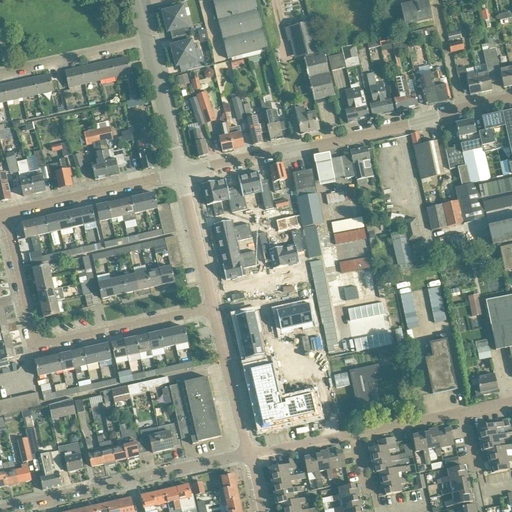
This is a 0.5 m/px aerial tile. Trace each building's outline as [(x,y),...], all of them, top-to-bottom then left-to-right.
[(209,0),(215,22),(218,21),(228,59),(267,49),(254,0),(209,0)] [(393,0),(394,3),(394,4),(395,8),(381,11),(383,22),(384,25),(384,29),(385,31),(422,23),(425,22),(432,21),(429,8),(428,0),(427,1),(426,0),(393,0)] [(173,30),(175,38),(189,35),(182,8),(170,11),(170,8),(163,10),(161,14),(162,21),(165,20),(168,32),(173,30)] [(498,15),(500,21),(511,19),(509,13),(498,15)] [(300,38),(304,57),(319,53),(311,23),(286,29),(289,41),(300,38)] [(436,28),(421,32),(422,37),(437,33),(436,28)] [(421,32),(405,36),(407,42),(409,41),(408,40),(422,37),(421,32)] [(460,34),(447,37),(449,44),(461,41),(460,34)] [(194,54),(189,35),(175,38),(177,46),(172,47),(177,66),(185,64),(187,71),(203,67),(199,53),(194,54)] [(405,36),(391,39),(392,44),(392,45),(407,42),(405,36)] [(390,37),(378,40),(380,47),(392,44),(391,39),(390,37)] [(380,47),(378,40),(367,43),(369,51),(380,48),(380,47)] [(462,42),(449,45),(451,53),(464,50),(462,42)] [(354,43),(340,46),(342,54),(344,60),(357,56),(354,43)] [(495,49),(489,50),(493,70),(499,68),(495,49)] [(493,70),(489,50),(483,51),(487,71),(493,70)] [(324,54),(303,59),(314,100),(334,95),(324,54)] [(328,58),(332,72),(346,68),(344,60),(342,54),(328,58)] [(127,58),(112,61),(115,78),(131,74),(127,58)] [(243,60),(231,63),(233,71),(245,68),(243,60)] [(112,61),(96,65),(100,81),(115,78),(112,61)] [(96,65),(81,68),(84,85),(100,81),(96,65)] [(84,85),(81,68),(65,72),(69,88),(84,85)] [(511,86),(511,76),(510,68),(500,70),(504,88),(511,86)] [(438,72),(431,74),(438,103),(440,102),(441,104),(447,102),(447,101),(450,100),(447,85),(441,86),(438,72)] [(376,83),(373,73),(366,75),(373,103),(369,104),(372,118),(382,116),(376,83)] [(488,73),(477,75),(481,93),(492,91),(488,73)] [(438,103),(431,74),(420,76),(423,90),(422,90),(424,96),(426,106),(429,105),(429,106),(436,105),(436,104),(438,103)] [(50,75),(34,79),(38,95),(53,92),(50,75)] [(481,93),(477,75),(466,78),(470,96),(481,93)] [(407,77),(400,78),(407,110),(418,108),(415,93),(411,94),(407,77)] [(407,110),(400,78),(393,80),(397,97),(393,98),(397,113),(407,110)] [(34,79),(19,82),(22,99),(38,95),(34,79)] [(199,80),(192,82),(195,92),(201,91),(199,80)] [(19,82),(3,85),(7,102),(22,99),(19,82)] [(382,82),(376,83),(382,116),(394,113),(390,99),(386,100),(382,82)] [(358,88),(351,89),(358,122),(369,119),(366,104),(362,105),(358,88)] [(358,122),(351,89),(344,91),(348,109),(345,109),(348,124),(358,122)] [(196,97),(199,105),(205,125),(216,121),(206,92),(196,95),(196,97)] [(236,112),(238,121),(246,119),(240,98),(233,100),(236,112)] [(264,114),(270,142),(283,139),(281,131),(287,130),(286,122),(276,124),(273,111),(271,103),(266,104),(266,103),(265,104),(264,98),(259,99),(263,114),(264,114)] [(199,105),(192,108),(198,127),(205,125),(199,105)] [(243,107),(250,136),(253,146),(263,144),(261,134),(266,133),(264,126),(258,128),(256,120),(257,119),(252,120),(249,106),(243,107)] [(299,126),(301,135),(319,131),(317,121),(315,113),(305,115),(303,108),(295,109),(297,117),(296,118),(298,126),(299,126)] [(511,111),(501,114),(509,147),(489,152),(488,145),(481,147),(482,149),(463,153),(466,166),(458,167),(462,186),(511,175),(511,111)] [(485,132),(478,133),(480,141),(481,147),(488,145),(489,152),(509,147),(501,114),(482,118),(485,132)] [(454,149),(447,150),(452,169),(458,167),(466,166),(463,153),(482,149),(481,147),(480,141),(469,143),(468,135),(476,134),(475,130),(473,120),(455,124),(460,145),(454,146),(454,149)] [(226,130),(225,124),(220,125),(223,137),(219,138),(222,153),(233,150),(228,130),(226,130)] [(154,168),(144,125),(128,129),(132,145),(136,144),(140,161),(142,171),(154,168)] [(110,127),(97,130),(107,178),(120,176),(116,159),(111,161),(106,141),(113,140),(110,127)] [(231,129),(228,130),(233,150),(244,148),(240,127),(230,129),(231,129)] [(107,178),(97,130),(84,132),(87,146),(93,144),(97,164),(92,165),(95,181),(107,178)] [(195,147),(198,158),(208,156),(205,140),(201,141),(199,130),(188,132),(192,148),(195,147)] [(418,133),(411,134),(411,135),(413,144),(421,180),(444,175),(436,141),(421,145),(418,133)] [(52,152),(62,150),(63,158),(71,156),(67,143),(51,146),(52,152)] [(371,168),(370,161),(367,148),(350,152),(353,164),(358,185),(367,183),(364,169),(371,168)] [(41,151),(34,152),(38,169),(46,167),(41,151)] [(312,155),(319,185),(334,182),(328,151),(312,155)] [(79,154),(72,156),(77,169),(83,166),(79,154)] [(350,154),(343,155),(340,156),(345,179),(354,177),(350,154)] [(19,173),(16,163),(15,158),(6,160),(10,175),(19,173)] [(54,179),(57,179),(59,189),(71,186),(69,177),(71,177),(67,159),(59,161),(62,172),(53,174),(54,179)] [(272,175),(270,175),(272,185),(274,193),(282,192),(279,182),(286,180),(284,174),(282,164),(270,167),(272,175)] [(30,173),(31,177),(35,195),(45,192),(41,175),(40,170),(30,173)] [(293,174),(294,184),(303,228),(323,224),(312,170),(293,174)] [(0,202),(11,200),(5,172),(0,173),(0,202)] [(256,173),(248,175),(253,195),(261,193),(265,211),(274,209),(268,183),(261,184),(260,182),(258,172),(257,173),(256,173)] [(35,195),(31,177),(25,179),(24,174),(19,176),(24,197),(35,195)] [(241,189),(234,191),(239,212),(245,211),(247,210),(244,197),(253,195),(248,175),(240,177),(239,177),(238,177),(240,187),(241,189)] [(464,224),(487,219),(486,213),(511,207),(511,175),(462,186),(456,188),(458,201),(463,224),(464,224)] [(216,181),(215,182),(220,203),(221,203),(221,202),(229,200),(232,214),(233,213),(239,212),(234,191),(228,192),(228,190),(225,180),(224,181),(217,182),(216,182),(216,181)] [(204,184),(202,185),(202,186),(203,185),(204,193),(203,193),(204,198),(205,198),(207,205),(207,206),(212,205),(215,217),(217,217),(223,216),(221,203),(220,203),(215,182),(204,184)] [(158,209),(157,206),(154,194),(142,196),(146,212),(158,209)] [(135,214),(146,212),(142,196),(131,199),(135,214)] [(128,216),(135,214),(131,199),(120,201),(124,221),(129,220),(128,216)] [(118,222),(124,221),(120,201),(108,204),(112,220),(117,218),(118,222)] [(431,231),(463,224),(458,201),(442,205),(426,208),(431,231)] [(99,222),(112,220),(108,204),(96,207),(99,222)] [(157,206),(158,209),(158,212),(170,210),(169,204),(157,206)] [(92,208),(80,210),(84,226),(95,223),(92,208)] [(274,209),(266,211),(267,218),(275,216),(274,209)] [(80,210),(69,213),(72,229),(84,226),(80,210)] [(158,212),(160,218),(171,215),(170,210),(158,212)] [(69,213),(57,216),(60,231),(72,229),(69,213)] [(160,218),(161,224),(173,221),(171,215),(160,218)] [(57,216),(45,218),(49,234),(60,231),(57,216)] [(296,217),(285,219),(287,229),(298,227),(296,217)] [(45,218),(34,221),(38,236),(49,234),(45,218)] [(421,240),(416,219),(403,222),(405,232),(392,235),(400,266),(413,263),(409,243),(421,240)] [(38,236),(34,221),(22,223),(25,239),(31,238),(33,246),(39,244),(37,236),(38,236)] [(161,224),(162,230),(174,227),(173,221),(161,224)] [(215,228),(213,228),(215,233),(216,233),(217,238),(217,239),(251,232),(249,225),(249,224),(234,228),(233,221),(214,225),(214,226),(215,228)] [(511,221),(488,227),(492,246),(493,245),(499,244),(511,241),(511,221)] [(256,225),(259,235),(265,234),(262,224),(256,225)] [(303,228),(304,234),(317,232),(316,226),(303,228)] [(174,227),(162,230),(164,235),(175,233),(174,227)] [(294,245),(282,248),(286,267),(287,267),(287,266),(288,266),(292,265),(292,266),(297,265),(297,264),(299,263),(299,264),(299,263),(298,257),(297,254),(304,252),(299,231),(291,232),(294,245)] [(251,232),(217,239),(218,241),(219,246),(218,246),(219,251),(220,251),(220,253),(239,249),(237,242),(252,239),(252,237),(251,232)] [(304,234),(306,241),(318,238),(317,232),(304,234)] [(267,233),(259,235),(265,262),(271,260),(272,263),(273,269),(273,270),(276,269),(285,267),(286,267),(282,248),(271,250),(267,233)] [(463,234),(439,239),(442,254),(466,249),(463,234)] [(140,235),(128,238),(129,243),(141,240),(140,235)] [(165,239),(166,245),(178,243),(176,237),(165,239)] [(306,241),(307,247),(319,244),(318,238),(306,241)] [(154,248),(166,245),(165,239),(153,242),(154,248)] [(111,241),(104,243),(105,248),(112,247),(117,246),(116,240),(111,241)] [(511,241),(499,244),(505,271),(511,269),(511,241)] [(142,250),(154,248),(153,242),(141,245),(142,250)] [(166,245),(167,251),(179,248),(178,243),(166,245)] [(100,244),(89,247),(90,252),(101,250),(100,244)] [(307,247),(308,253),(320,250),(319,244),(307,247)] [(130,253),(142,250),(141,245),(129,247),(130,253)] [(89,247),(77,249),(78,255),(90,252),(89,247)] [(117,256),(130,253),(129,247),(116,250),(117,256)] [(167,251),(169,257),(180,254),(179,248),(167,251)] [(77,249),(65,252),(66,257),(78,255),(77,249)] [(239,249),(220,253),(221,255),(222,260),(221,260),(222,265),(223,265),(222,266),(223,267),(257,259),(255,253),(255,252),(240,255),(239,249)] [(105,258),(117,256),(116,250),(104,253),(105,258)] [(320,250),(308,253),(309,259),(321,256),(320,250)] [(43,263),(42,257),(41,251),(29,254),(31,265),(43,263)] [(65,252),(53,255),(55,260),(66,257),(65,252)] [(93,261),(105,258),(104,253),(92,256),(93,261)] [(169,257),(170,263),(182,260),(180,254),(169,257)] [(82,258),(85,270),(91,269),(88,257),(82,258)] [(78,258),(71,260),(72,263),(75,262),(77,268),(80,267),(78,258)] [(257,259),(223,267),(223,268),(225,279),(226,281),(227,281),(227,280),(232,279),(232,281),(237,279),(237,278),(242,277),(243,277),(245,276),(243,269),(258,266),(258,265),(257,259)] [(170,263),(171,267),(171,269),(183,266),(182,260),(170,263)] [(32,269),(35,281),(51,278),(48,266),(32,269)] [(171,267),(159,270),(162,286),(175,283),(171,269),(171,267)] [(87,276),(88,282),(93,281),(91,269),(85,270),(77,271),(79,278),(87,276)] [(159,270),(147,272),(151,289),(162,286),(159,270)] [(147,272),(135,275),(139,291),(151,289),(147,272)] [(135,275),(122,278),(126,294),(139,291),(135,275)] [(35,281),(38,293),(54,289),(51,278),(35,281)] [(122,278),(110,281),(114,297),(126,294),(122,278)] [(88,282),(91,294),(96,293),(93,281),(88,282)] [(114,297),(110,281),(98,283),(102,300),(114,297)] [(81,284),(84,296),(85,296),(91,294),(88,282),(81,284)] [(344,289),(345,295),(357,293),(356,286),(344,289)] [(38,293),(41,305),(57,302),(64,300),(62,288),(54,290),(54,289),(38,293)] [(96,293),(91,294),(85,296),(88,308),(99,305),(96,293)] [(357,293),(345,295),(346,302),(359,299),(357,293)] [(478,295),(468,297),(470,307),(480,305),(478,295)] [(511,295),(486,301),(493,341),(495,351),(509,348),(511,362),(511,295)] [(57,302),(41,305),(43,318),(60,314),(57,302)] [(386,315),(383,303),(377,304),(380,316),(386,315)] [(377,304),(371,305),(374,317),(380,316),(377,304)] [(309,305),(298,307),(303,330),(314,328),(309,305)] [(374,317),(371,305),(366,306),(368,318),(374,317)] [(368,318),(366,306),(360,308),(362,319),(368,318)] [(298,307),(287,309),(293,333),(293,330),(302,328),(303,330),(298,307)] [(362,319),(360,308),(354,309),(356,320),(362,319)] [(287,309),(276,312),(282,335),(293,333),(287,309)] [(356,320),(354,309),(348,310),(350,322),(356,320)] [(259,312),(235,317),(238,328),(261,323),(259,312)] [(0,334),(9,332),(6,320),(0,321),(0,334)] [(261,323),(238,328),(240,338),(263,333),(261,323)] [(175,346),(188,343),(184,327),(172,330),(175,346)] [(175,346),(172,330),(160,333),(163,349),(175,346)] [(0,347),(11,344),(9,332),(0,334),(0,347)] [(163,349),(160,333),(148,335),(151,351),(163,349)] [(263,333),(240,338),(243,349),(264,344),(261,334),(264,334),(263,333)] [(389,333),(383,334),(386,346),(392,345),(389,333)] [(383,334),(377,335),(380,347),(386,346),(383,334)] [(148,335),(136,338),(139,354),(147,352),(148,357),(152,356),(151,351),(148,335)] [(377,335),(372,337),(374,348),(380,347),(377,335)] [(372,337),(366,338),(368,350),(374,348),(372,337)] [(139,354),(136,338),(124,341),(127,357),(139,354)] [(366,338),(360,339),(362,351),(368,350),(366,338)] [(360,339),(354,340),(356,352),(362,351),(360,339)] [(433,357),(425,359),(433,395),(457,390),(447,340),(430,343),(433,357)] [(127,357),(124,341),(111,344),(115,360),(127,357)] [(0,367),(10,365),(8,359),(14,357),(11,344),(0,347),(0,367)] [(111,360),(108,344),(95,347),(99,363),(111,360)] [(264,344),(243,349),(245,360),(254,358),(256,364),(268,361),(267,355),(266,355),(264,344)] [(477,349),(479,360),(491,358),(489,346),(477,349)] [(99,363),(95,347),(83,350),(87,366),(99,363)] [(87,366),(83,350),(71,353),(75,369),(76,375),(82,374),(80,367),(87,366)] [(75,369),(71,353),(59,355),(63,371),(75,369)] [(63,371),(59,355),(47,358),(51,374),(63,371)] [(51,374),(47,358),(35,361),(38,377),(39,377),(51,374)] [(192,362),(180,364),(181,370),(193,368),(192,362)] [(271,364),(248,369),(249,378),(251,383),(253,392),(254,397),(256,405),(257,411),(259,419),(260,424),(261,430),(283,425),(284,425),(284,424),(289,423),(289,424),(290,424),(290,423),(294,422),(300,421),(308,419),(313,418),(318,417),(313,394),(312,395),(284,401),(285,405),(282,405),(273,365),(272,363),(271,364)] [(180,364),(168,367),(169,373),(181,370),(180,364)] [(349,371),(356,401),(358,411),(373,407),(369,388),(372,383),(382,381),(379,365),(349,371)] [(168,367),(156,370),(158,376),(169,373),(168,367)] [(153,371),(144,373),(145,378),(158,376),(156,370),(153,371)] [(144,373),(132,375),(133,381),(145,378),(144,373)] [(133,381),(132,375),(120,378),(121,384),(133,381)] [(477,378),(478,387),(474,388),(476,398),(491,395),(491,392),(497,390),(494,375),(477,378)] [(168,378),(148,382),(149,388),(169,384),(168,378)] [(190,433),(192,445),(198,444),(198,443),(221,437),(208,378),(184,383),(184,384),(185,384),(195,431),(190,433)] [(116,379),(103,382),(105,388),(117,385),(116,379)] [(103,382),(92,385),(93,391),(105,388),(103,382)] [(138,383),(128,386),(131,396),(140,394),(138,383)] [(65,384),(54,387),(56,393),(66,391),(65,384)] [(92,385),(79,388),(81,393),(93,391),(92,385)] [(128,386),(112,389),(113,395),(115,402),(115,401),(124,399),(125,399),(131,398),(131,396),(128,386)] [(176,386),(172,387),(183,437),(187,436),(176,386)] [(79,388),(68,390),(69,396),(81,393),(79,388)] [(57,399),(56,393),(52,394),(51,389),(42,391),(44,402),(57,399)] [(113,395),(112,389),(103,392),(104,397),(103,397),(106,407),(110,406),(108,396),(113,395)] [(66,391),(56,393),(57,399),(69,396),(68,390),(66,391)] [(32,394),(35,409),(41,408),(38,393),(32,394)] [(26,396),(29,410),(35,409),(32,394),(26,396)] [(20,397),(23,412),(29,410),(26,396),(20,397)] [(14,398),(17,413),(23,412),(20,397),(14,398)] [(8,400),(11,414),(17,413),(14,398),(8,400)] [(49,405),(52,420),(75,413),(72,399),(49,405)] [(2,401),(5,416),(11,414),(8,400),(2,401)] [(75,402),(77,413),(84,412),(81,400),(75,402)] [(31,416),(24,418),(27,429),(33,427),(31,416)] [(481,435),(481,438),(498,435),(496,429),(504,427),(503,422),(486,426),(486,425),(476,426),(478,435),(481,435)] [(166,433),(160,434),(164,451),(174,449),(173,447),(178,445),(178,446),(179,446),(174,424),(165,426),(166,433)] [(118,448),(113,449),(116,462),(127,460),(127,462),(128,462),(121,431),(120,431),(119,425),(120,433),(116,434),(117,440),(116,441),(118,448)] [(444,426),(436,428),(440,448),(454,445),(450,429),(445,430),(444,426)] [(32,428),(26,430),(27,436),(27,438),(32,461),(39,459),(38,456),(32,428)] [(164,451),(160,434),(159,434),(158,428),(140,432),(144,451),(152,449),(153,454),(164,451)] [(429,433),(425,434),(428,450),(435,449),(436,457),(441,456),(440,448),(436,428),(435,428),(435,430),(428,431),(429,433)] [(125,430),(121,431),(128,462),(135,460),(134,458),(139,457),(135,441),(137,441),(136,435),(135,435),(134,434),(134,433),(133,432),(132,431),(130,431),(126,432),(125,430)] [(428,450),(425,434),(424,432),(416,433),(417,436),(412,437),(416,453),(423,451),(425,459),(430,458),(428,450)] [(484,451),(486,451),(486,450),(500,447),(507,446),(505,439),(507,439),(505,433),(498,435),(481,438),(481,439),(479,439),(481,447),(483,447),(484,451)] [(27,438),(27,436),(17,438),(22,463),(32,461),(27,438)] [(107,451),(105,442),(103,443),(102,436),(97,437),(100,448),(104,465),(108,464),(108,466),(116,465),(115,462),(116,462),(113,449),(107,451)] [(373,457),(373,460),(390,457),(389,450),(396,449),(394,438),(377,441),(379,448),(378,448),(378,447),(369,449),(370,457),(373,457)] [(65,458),(66,463),(68,473),(83,470),(81,460),(77,443),(70,445),(72,456),(65,458)] [(490,457),(491,461),(507,458),(507,457),(505,451),(511,449),(511,444),(507,446),(500,447),(486,450),(486,451),(488,458),(490,457)] [(100,448),(88,451),(92,468),(104,465),(100,448)] [(326,450),(327,451),(331,470),(345,467),(342,451),(336,452),(335,448),(326,450)] [(320,455),(316,456),(319,472),(326,471),(328,479),(333,478),(331,470),(327,451),(320,453),(320,455)] [(39,476),(41,481),(43,491),(62,487),(59,472),(55,473),(53,465),(51,453),(38,456),(39,459),(43,475),(39,476)] [(319,472),(316,456),(316,454),(308,455),(309,458),(304,459),(307,474),(314,473),(318,489),(323,488),(319,472)] [(375,469),(376,472),(396,468),(395,461),(399,460),(398,455),(390,457),(373,460),(374,461),(371,461),(373,469),(375,469)] [(507,458),(491,461),(489,462),(490,470),(493,469),(493,474),(509,471),(508,463),(511,462),(511,455),(507,457),(507,458)] [(459,465),(458,458),(444,461),(445,468),(459,465)] [(2,464),(3,468),(8,487),(20,484),(17,471),(10,472),(8,463),(2,464)] [(272,476),(273,480),(289,477),(288,470),(296,469),(295,464),(289,465),(278,467),(277,466),(268,468),(270,477),(272,476)] [(22,470),(17,471),(20,484),(31,482),(28,469),(27,465),(21,466),(22,470)] [(382,480),(383,483),(399,480),(398,473),(406,472),(405,466),(396,468),(376,472),(376,473),(379,473),(380,480),(382,480)] [(441,483),(450,482),(465,478),(465,479),(468,479),(466,471),(464,471),(463,467),(447,470),(449,477),(440,479),(441,483)] [(275,488),(276,492),(292,489),(290,482),(305,479),(304,474),(289,477),(273,480),(271,481),(273,489),(275,488)] [(221,489),(222,490),(237,487),(234,475),(218,479),(220,490),(221,489)] [(415,477),(418,490),(426,488),(423,475),(418,476),(415,477)] [(407,478),(399,480),(383,483),(381,484),(382,492),(385,491),(386,496),(402,493),(400,485),(408,484),(407,478)] [(452,493),(468,490),(468,491),(470,490),(469,483),(466,483),(465,479),(465,478),(450,482),(451,489),(443,491),(444,495),(452,493)] [(193,484),(196,495),(204,493),(202,482),(193,484)] [(188,485),(176,488),(179,501),(181,511),(182,511),(182,509),(195,506),(195,509),(196,509),(193,495),(190,495),(188,485)] [(336,501),(357,497),(359,497),(357,489),(355,489),(354,485),(338,488),(340,495),(322,499),(323,504),(336,501)] [(226,501),(239,498),(237,487),(222,490),(223,495),(218,496),(220,502),(226,501)] [(277,500),(278,504),(294,500),(293,494),(301,492),(300,487),(292,489),(276,492),(273,493),(275,500),(277,500)] [(176,488),(165,491),(168,503),(169,511),(175,510),(181,509),(181,511),(179,501),(176,488)] [(468,490),(452,493),(453,500),(445,502),(446,507),(463,504),(473,502),(471,494),(469,495),(468,491),(468,490)] [(165,491),(153,493),(156,506),(168,503),(165,491)] [(156,506),(153,493),(141,496),(144,511),(147,511),(157,510),(156,506)] [(324,511),(344,511),(359,509),(361,509),(360,501),(358,501),(357,497),(336,501),(338,508),(324,511)] [(130,498),(118,501),(120,511),(133,511),(130,498)] [(226,501),(229,511),(228,511),(232,511),(242,510),(239,498),(226,501)] [(284,511),(297,511),(301,511),(300,504),(308,502),(307,498),(304,498),(294,500),(278,504),(278,505),(281,504),(282,511),(284,511)] [(120,511),(118,501),(107,504),(108,511),(120,511)]
